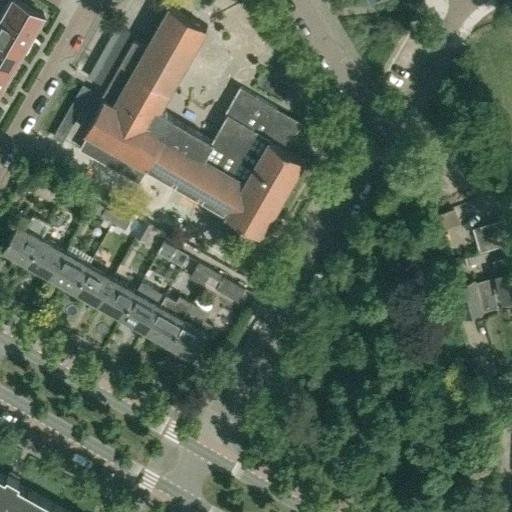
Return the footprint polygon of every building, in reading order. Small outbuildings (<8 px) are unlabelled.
[(5,0),(0,9),(0,15),(31,33),(35,25),(38,27),(45,16),(42,14),(43,12),(22,0),(5,0)] [(134,38),(101,96),(104,96),(86,130),(90,132),(81,148),(139,181),(148,165),(227,210),(226,211),(261,232),(305,157),(282,144),(294,123),(274,112),(277,107),(240,86),(225,112),(227,113),(212,140),(160,110),(207,26),(170,4),(147,45),(134,38)] [(0,43),(19,54),(31,33),(0,15),(0,43)] [(87,76),(101,84),(130,30),(117,23),(87,76)] [(0,71),(7,75),(19,54),(0,43),(0,71)] [(90,89),(83,85),(54,137),(62,141),(90,89)] [(450,135),(465,107),(466,106),(451,98),(435,127),(450,135)] [(69,186),(45,172),(41,180),(52,187),(49,193),(61,201),(69,186)] [(93,200),(69,186),(61,201),(69,206),(72,201),(89,210),(93,200)] [(101,215),(111,221),(116,213),(105,207),(101,215)] [(455,207),(432,216),(439,231),(461,222),(455,207)] [(125,229),(130,221),(116,213),(111,221),(125,229)] [(3,247),(27,261),(48,223),(34,214),(31,220),(22,215),(3,247)] [(511,242),(511,231),(508,218),(473,228),(480,251),(511,242)] [(144,241),(153,224),(145,220),(136,236),(144,241)] [(27,261),(51,275),(65,249),(42,235),(49,223),(48,223),(27,261)] [(176,247),(164,240),(159,248),(171,255),(176,247)] [(70,242),(66,249),(65,249),(51,275),(74,288),(89,262),(76,255),(80,247),(70,242)] [(511,254),(493,259),(497,273),(498,273),(504,300),(511,297),(511,254)] [(458,304),(459,303),(471,300),(466,280),(468,279),(462,258),(445,263),(451,284),(453,283),(458,304)] [(211,268),(199,261),(190,277),(202,284),(206,276),(211,268)] [(74,288),(97,301),(112,276),(89,262),(74,288)] [(211,268),(206,276),(220,285),(225,276),(211,268)] [(97,301),(121,315),(136,289),(112,276),(97,301)] [(237,299),(243,288),(244,287),(225,276),(220,285),(218,289),(237,299)] [(491,277),(475,281),(482,310),(498,307),(491,277)] [(141,280),(136,289),(121,315),(145,328),(165,293),(153,287),(141,280)] [(145,328),(169,342),(191,303),(179,297),(178,300),(165,293),(145,328)] [(191,304),(191,303),(169,342),(193,356),(211,324),(204,320),(208,311),(192,302),(191,304)] [(317,383),(316,386),(310,383),(305,394),(304,394),(302,398),(309,401),(315,387),(314,389),(314,391),(313,393),(313,395),(313,399),(313,401),(313,403),(314,406),(314,408),(315,410),(317,413),(319,415),(321,418),(323,420),(325,421),(326,423),(328,424),(330,425),(334,426),(339,427),(341,427),(345,427),(349,426),(351,425),(355,424),(357,423),(361,420),(362,419),(364,417),(366,414),(367,412),(368,410),(369,408),(370,406),(370,404),(371,402),(371,399),(371,396),(371,394),(370,391),(370,389),(369,387),(368,385),(367,383),(366,382),(365,380),(363,378),(360,375),(357,373),(353,371),(351,370),(349,370),(344,369),(342,369),(340,369),(338,369),(334,370),(330,371),(328,372),(324,375),(321,378),(318,381),(317,383)] [(0,511),(1,511),(48,511),(53,503),(29,489),(29,490),(18,483),(19,479),(10,474),(9,473),(6,477),(0,473),(0,511)] [(48,511),(69,511),(53,503),(48,511)]
